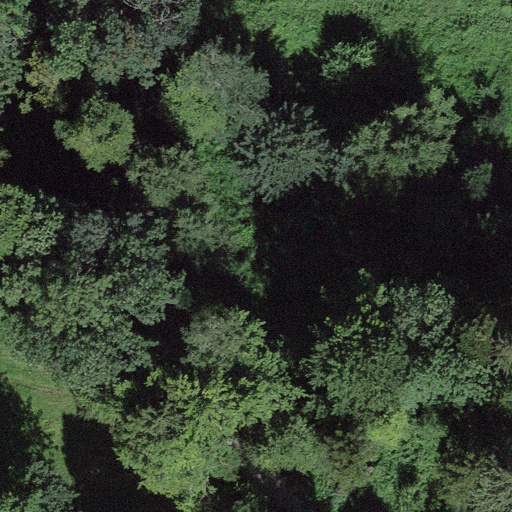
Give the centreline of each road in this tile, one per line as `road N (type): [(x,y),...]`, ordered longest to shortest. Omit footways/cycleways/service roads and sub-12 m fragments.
road 1 (track): [(139,350),(511,309)]
road 2 (track): [(139,350),(0,357)]
